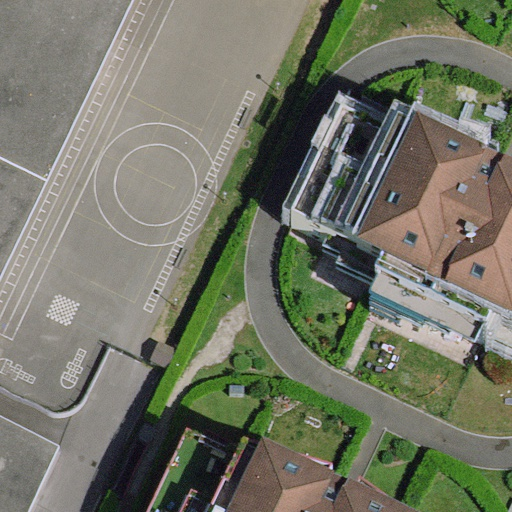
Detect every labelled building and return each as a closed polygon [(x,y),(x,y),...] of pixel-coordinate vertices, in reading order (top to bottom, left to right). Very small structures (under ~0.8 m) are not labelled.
[(0,0),(0,172),(46,195),(139,0),(0,0)] [(342,116),(292,228),(388,274),(379,295),(491,347),(501,323),(511,328),(511,193),(498,188),(484,182),(489,169),(448,154),(419,150),(342,116)] [(0,291),(46,195),(0,172),(0,291)] [(0,511),(31,511),(58,457),(0,428),(0,511)] [(249,475),(186,447),(155,511),(365,511),(361,509),(359,511),(332,511),(329,510),(334,496),(288,481),(249,475)]
